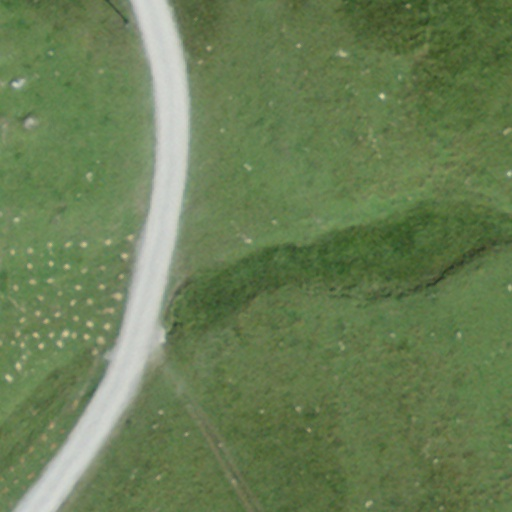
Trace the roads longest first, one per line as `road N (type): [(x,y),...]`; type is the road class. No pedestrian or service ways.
road 1 (track): [(139,361),(179,117),(146,0)]
road 2 (track): [(139,361),(38,511)]
